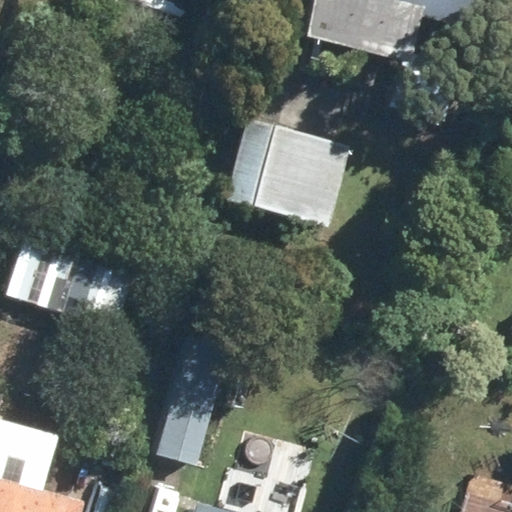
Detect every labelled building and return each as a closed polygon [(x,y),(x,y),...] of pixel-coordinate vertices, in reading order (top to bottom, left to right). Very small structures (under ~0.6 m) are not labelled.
[(308,0),(303,30),(410,57),(421,13),(481,28),(490,0),(308,0)] [(347,140),(250,109),(220,201),(318,232),(347,140)] [(145,273),(21,234),(2,292),(126,331),(145,273)] [(0,418),(0,511),(78,511),(82,499),(38,486),(53,433),(0,418)] [(253,511),(192,496),(188,511),(253,511)]
